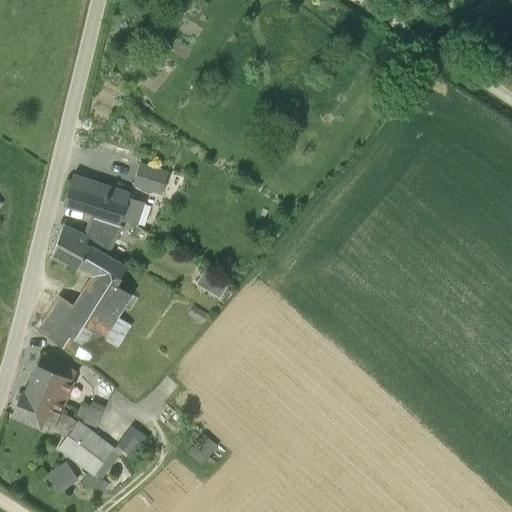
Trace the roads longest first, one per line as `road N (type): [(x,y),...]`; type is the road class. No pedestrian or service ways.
road 1 (unclassified): [(0,393),(99,0)]
road 2 (unclassified): [(361,0),(511,99)]
